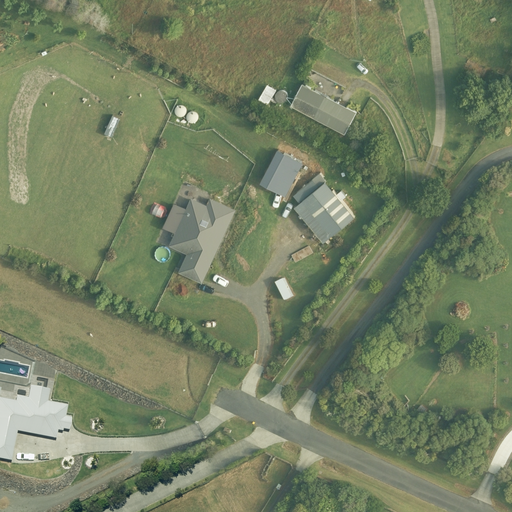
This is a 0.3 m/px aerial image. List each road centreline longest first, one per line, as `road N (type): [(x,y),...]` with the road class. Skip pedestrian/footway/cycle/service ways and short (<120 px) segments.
road 1 (unclassified): [(0,286),(282,413)]
road 2 (unclassified): [(282,413),(485,511)]
road 3 (residential): [(97,511),(245,440),(282,413)]
